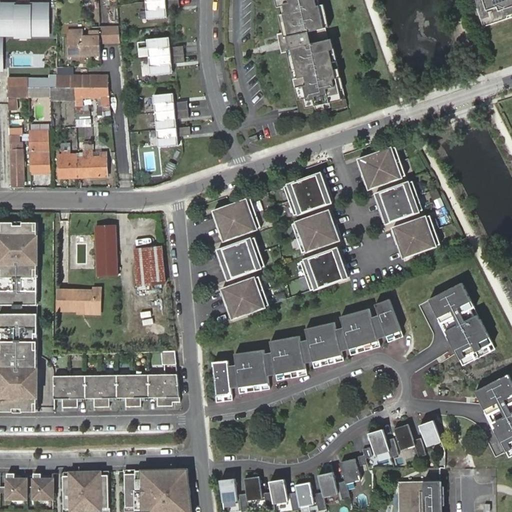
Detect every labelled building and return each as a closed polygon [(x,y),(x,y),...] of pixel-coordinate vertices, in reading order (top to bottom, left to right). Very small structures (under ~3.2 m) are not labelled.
[(167,9),(180,7),(179,0),(170,0),(149,2),(151,20),(168,18),(167,9)] [(330,27),(323,0),(276,0),(285,38),(287,37),(287,39),(281,41),(283,48),(289,47),(289,49),(287,49),(303,117),(331,110),(348,106),(333,39),(329,40),(326,28),(330,27)] [(511,0),(474,0),(483,27),(511,17),(511,0)] [(16,3),(0,2),(0,37),(4,37),(13,37),(13,40),(32,40),(32,37),(50,37),(51,3),(30,2),(30,5),(16,5),(16,3)] [(101,43),(100,27),(91,27),(91,31),(90,31),(90,34),(90,36),(84,36),(84,34),(68,34),(69,56),(101,55),(101,43)] [(108,27),(100,27),(101,43),(109,43),(108,27)] [(119,27),(108,27),(109,43),(121,43),(119,27)] [(184,54),(183,46),(170,47),(169,38),(150,40),(151,58),(184,54)] [(173,74),(172,64),(185,63),(184,54),(151,58),(153,76),(173,74)] [(76,87),(108,87),(108,75),(50,75),(50,78),(50,87),(51,87),(76,87)] [(9,88),(28,87),(28,77),(9,78),(9,88)] [(50,78),(28,78),(28,87),(29,87),(50,87),(50,78)] [(29,98),(29,87),(28,87),(9,88),(9,110),(18,110),(17,98),(29,98)] [(51,87),(50,87),(29,87),(29,98),(51,97),(51,87)] [(76,101),(76,87),(51,87),(52,98),(52,101),(76,101)] [(110,115),(108,87),(76,87),(76,101),(77,119),(91,118),(90,111),(89,111),(89,105),(83,105),(83,98),(102,98),(103,111),(105,111),(106,115),(110,115)] [(156,113),(189,110),(188,102),(175,103),(174,94),(154,96),(156,113)] [(177,128),(177,119),(190,118),(189,110),(156,113),(158,130),(177,128)] [(179,146),(178,137),(191,135),(190,127),(177,128),(158,130),(159,148),(179,146)] [(10,129),(10,130),(10,134),(11,135),(13,185),(25,185),(24,143),(21,143),(20,129),(10,129)] [(32,171),(50,170),(48,130),(31,130),(32,171)] [(79,156),(80,177),(108,176),(107,156),(92,156),(91,144),(85,144),(85,156),(79,156)] [(411,175),(401,146),(362,159),(373,188),(411,175)] [(60,178),(80,177),(79,156),(79,154),(70,154),(70,151),(62,151),(63,155),(59,155),(60,178)] [(290,185),(300,214),(338,200),(328,171),(290,185)] [(428,209),(418,180),(380,194),(390,223),(428,209)] [(220,214),(224,226),(228,239),(267,225),(262,214),(256,197),(223,208),(218,210),(220,214)] [(336,209),(297,223),(308,252),(346,238),(336,209)] [(446,244),(435,215),(397,228),(407,257),(446,244)] [(41,223),(0,221),(0,272),(1,304),(41,307),(41,223)] [(95,227),(98,277),(102,277),(118,276),(115,226),(95,227)] [(222,249),(224,255),(232,278),(270,265),(260,236),(224,248),(222,249)] [(139,286),(166,283),(161,247),(136,250),(139,286)] [(316,289),(354,276),(344,247),(305,260),(316,289)] [(274,304),(264,275),(226,288),(236,317),(274,304)] [(463,282),(429,299),(460,360),(493,343),(463,282)] [(96,312),(96,290),(74,291),(60,291),(60,312),(86,312),(96,312)] [(102,316),(102,290),(96,290),(96,312),(86,312),(86,316),(102,316)] [(390,299),(375,304),(381,321),(389,342),(404,337),(390,299)] [(370,309),(341,317),(346,333),(352,355),(381,347),(381,345),(370,309)] [(145,325),(156,326),(157,313),(146,312),(145,325)] [(39,315),(1,314),(0,405),(0,411),(41,412),(39,315)] [(389,342),(381,321),(375,324),(381,345),(389,342)] [(335,322),(306,329),(310,346),(315,368),(344,361),(344,358),(338,336),(335,322)] [(352,355),(346,333),(338,336),(344,358),(352,355)] [(302,337),(272,341),(278,381),(308,376),(307,370),(303,348),(302,337)] [(315,368),(310,346),(303,348),(307,370),(315,368)] [(266,351),(237,354),(239,372),(241,394),(271,391),(267,360),(266,351)] [(183,407),(180,355),(166,355),(167,369),(169,369),(169,378),(168,410),(176,410),(176,407),(183,407)] [(278,381),(275,359),(267,360),(270,382),(278,381)] [(232,360),(217,361),(219,401),(235,400),(234,395),(233,372),(232,360)] [(241,394),(239,372),(233,372),(234,395),(241,394)] [(511,380),(509,374),(476,391),(506,452),(511,449),(511,380)] [(72,409),(71,377),(54,377),(55,400),(63,400),(63,409),(72,409)] [(87,378),(71,377),(72,409),(72,413),(88,413),(88,401),(87,378)] [(104,410),(103,378),(87,378),(88,401),(96,401),(95,409),(104,410)] [(120,401),(120,378),(103,378),(104,410),(111,410),(111,401),(120,401)] [(136,410),(136,378),(120,378),(120,401),(128,401),(128,410),(136,410)] [(152,401),(152,378),(136,378),(136,410),(143,410),(144,401),(152,401)] [(168,410),(169,378),(152,378),(152,401),(160,401),(160,410),(168,410)] [(440,441),(431,420),(418,425),(426,446),(440,441)] [(425,454),(419,438),(412,441),(406,425),(392,430),(400,451),(414,446),(418,457),(425,454)] [(382,429),(367,434),(374,455),(389,451),(391,457),(397,455),(392,438),(385,440),(382,429)] [(369,448),(363,449),(364,455),(358,457),(361,466),(367,464),(365,459),(372,457),(369,448)] [(362,480),(356,458),(342,462),(346,481),(339,482),(343,500),(350,498),(347,484),(362,480)] [(421,468),(421,477),(440,477),(440,468),(421,468)] [(110,510),(110,471),(65,471),(65,510),(110,510)] [(190,511),(189,471),(126,471),(126,510),(153,510),(153,511),(190,511)] [(335,471),(320,475),(323,492),(316,493),(319,510),(327,509),(324,496),(339,494),(335,471)] [(27,486),(27,478),(15,478),(15,472),(7,472),(7,486),(7,491),(7,497),(27,497),(27,491),(27,486)] [(53,497),(53,478),(41,478),(41,472),(34,472),(34,486),(34,491),(34,497),(53,497)] [(242,494),(243,511),(251,511),(250,500),(265,499),(263,476),(248,478),(249,493),(242,494)] [(238,479),(223,479),(225,502),(240,501),(238,479)] [(287,479),(272,481),(273,491),(266,492),(268,510),(276,509),(275,503),(290,501),(287,479)] [(312,482),(297,485),(299,492),(291,493),(294,510),(301,509),(301,507),(316,504),(312,482)] [(441,511),(441,484),(400,485),(400,495),(406,495),(406,511),(441,511)]
